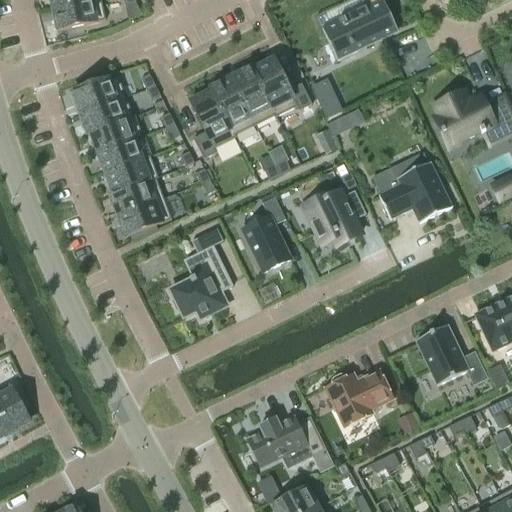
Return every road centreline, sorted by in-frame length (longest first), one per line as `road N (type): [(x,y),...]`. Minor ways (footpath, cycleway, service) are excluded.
road 1 (residential): [(192,425),(511,268)]
road 2 (residential): [(164,368),(74,188),(39,74)]
road 3 (tertiary): [(114,394),(0,125)]
road 4 (residential): [(164,368),(387,263)]
road 5 (residential): [(227,0),(39,74)]
road 6 (residential): [(12,329),(82,473)]
